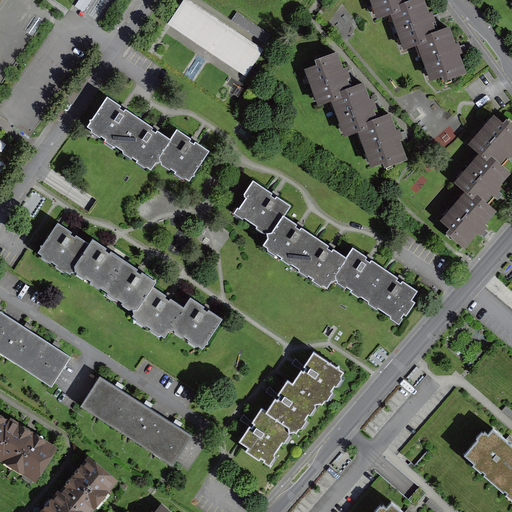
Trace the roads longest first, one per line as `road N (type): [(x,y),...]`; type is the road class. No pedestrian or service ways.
road 1 (residential): [(273,511),(511,236)]
road 2 (residential): [(147,0),(0,218)]
road 3 (residential): [(0,293),(210,431)]
road 4 (unknown): [(0,118),(12,114),(67,40),(93,32),(116,45)]
